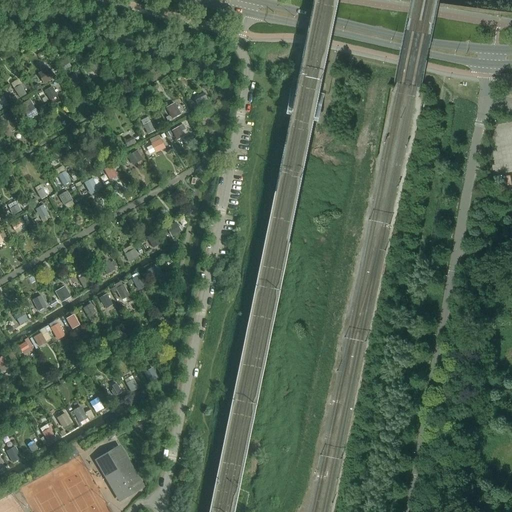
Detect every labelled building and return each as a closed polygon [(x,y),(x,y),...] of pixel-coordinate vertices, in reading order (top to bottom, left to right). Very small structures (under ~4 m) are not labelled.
[(116,64),(119,70),(126,66),(123,60),(116,64)] [(61,65),(64,71),(71,67),(68,61),(61,65)] [(90,66),(93,71),(99,68),(96,62),(90,66)] [(44,83),(53,78),(47,67),(38,72),(44,83)] [(68,79),(72,85),(80,81),(76,74),(68,79)] [(26,94),(21,84),(14,87),(19,98),(26,94)] [(45,91),(50,100),(57,96),(52,87),(45,91)] [(204,93),(194,98),(197,105),(207,100),(204,93)] [(35,109),(30,100),(21,105),(26,114),(35,109)] [(180,115),(178,110),(174,103),(166,108),(172,119),(174,118),(180,115)] [(0,117),(5,126),(12,122),(7,113),(0,117)] [(144,125),(149,134),(155,131),(150,121),(144,125)] [(173,130),(179,139),(186,135),(181,126),(173,130)] [(125,141),(128,147),(135,143),(132,137),(125,141)] [(165,148),(161,139),(151,144),(156,153),(165,148)] [(116,153),(110,141),(103,144),(109,156),(116,153)] [(142,160),(137,151),(128,157),(133,165),(142,160)] [(92,169),(87,161),(81,164),(85,173),(92,169)] [(105,170),(110,179),(117,175),(112,166),(105,170)] [(70,181),(66,174),(65,171),(58,175),(63,185),(70,181)] [(99,191),(93,179),(84,183),(90,195),(99,191)] [(37,192),(41,199),(47,196),(42,189),(37,192)] [(68,191),(67,192),(59,196),(64,206),(73,201),(68,191)] [(48,215),(43,205),(36,209),(41,219),(48,215)] [(10,210),(13,215),(20,211),(18,206),(10,210)] [(11,224),(15,230),(24,224),(21,218),(11,224)] [(182,231),(178,224),(176,223),(166,228),(172,237),(175,235),(182,231)] [(158,234),(164,246),(168,243),(161,232),(158,234)] [(150,243),(153,248),(160,244),(157,239),(150,243)] [(139,258),(134,249),(125,255),(129,263),(137,258),(139,258)] [(167,260),(170,265),(177,261),(174,256),(167,260)] [(101,266),(107,274),(114,270),(109,262),(101,266)] [(147,271),(150,276),(157,272),(154,267),(147,271)] [(79,279),(84,288),(91,285),(86,275),(79,279)] [(146,286),(140,275),(132,280),(139,291),(146,286)] [(129,296),(123,285),(116,289),(122,301),(129,296)] [(59,297),(62,302),(69,298),(66,293),(59,297)] [(47,307),(42,295),(32,300),(38,312),(47,307)] [(113,306),(107,295),(99,299),(106,310),(113,306)] [(96,314),(91,304),(83,308),(89,318),(96,314)] [(30,321),(23,309),(14,315),(21,326),(30,321)] [(80,326),(73,315),(66,318),(70,324),(73,330),(80,326)] [(65,336),(58,324),(51,328),(58,340),(65,336)] [(47,343),(41,333),(34,338),(39,347),(47,343)] [(33,348),(29,341),(19,346),(24,355),(33,350),(32,349),(33,348)] [(153,371),(146,375),(150,382),(157,378),(153,371)] [(133,380),(126,384),(131,393),(138,389),(133,380)] [(114,390),(111,391),(114,397),(121,392),(117,385),(112,388),(114,390)] [(100,403),(93,407),(96,412),(103,409),(100,403)] [(87,418),(81,407),(73,411),(80,422),(87,418)] [(63,429),(72,424),(66,413),(57,419),(63,429)] [(50,429),(42,433),(48,442),(55,438),(50,429)] [(33,442),(28,445),(32,452),(37,449),(33,442)] [(108,480),(120,500),(142,487),(119,447),(99,459),(111,478),(108,480)] [(15,448),(8,452),(13,462),(21,458),(15,448)] [(19,490),(16,484),(11,486),(14,492),(19,490)]
